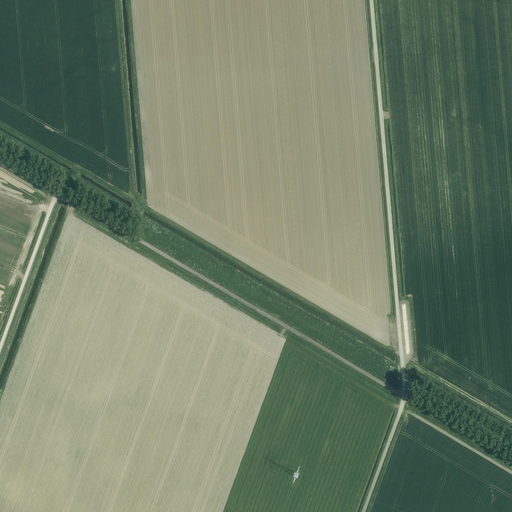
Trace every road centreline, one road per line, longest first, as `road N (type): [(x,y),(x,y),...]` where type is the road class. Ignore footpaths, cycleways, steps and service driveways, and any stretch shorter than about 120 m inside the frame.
road 1 (track): [(511,460),(0,158)]
road 2 (unclassified): [(362,511),(403,395),(371,0)]
road 3 (unclassified): [(0,347),(57,191)]
